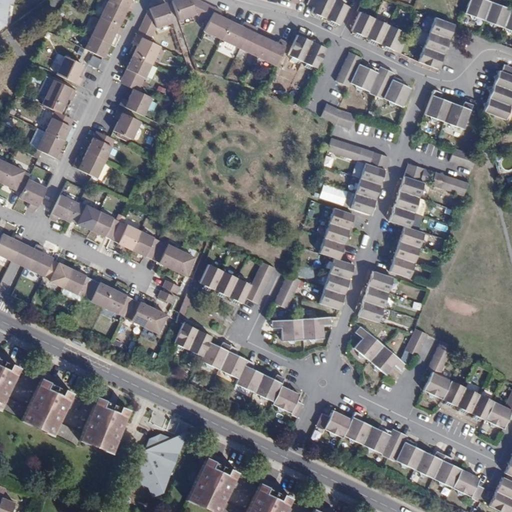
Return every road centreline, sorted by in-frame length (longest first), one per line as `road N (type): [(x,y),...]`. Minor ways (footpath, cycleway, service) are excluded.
road 1 (unclassified): [(0,320),(287,459)]
road 2 (residential): [(424,79),(326,371)]
road 3 (residential): [(143,0),(35,227)]
road 4 (residential): [(237,0),(424,79)]
road 5 (residential): [(335,389),(490,462)]
road 6 (unclassified): [(287,459),(397,511)]
